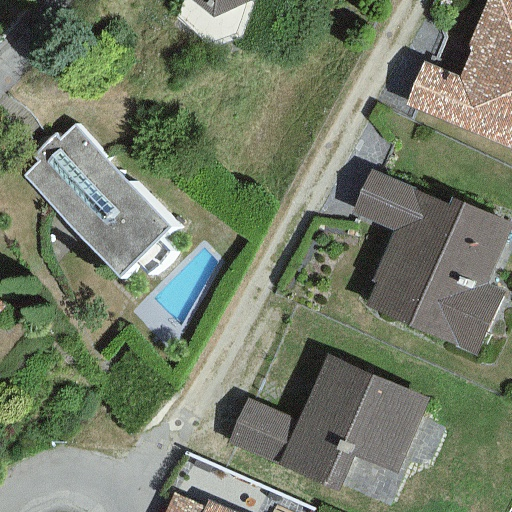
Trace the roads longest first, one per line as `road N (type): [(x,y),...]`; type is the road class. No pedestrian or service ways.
road 1 (residential): [(412,0),(236,324),(118,506)]
road 2 (residential): [(118,506),(103,492),(55,485),(3,511)]
